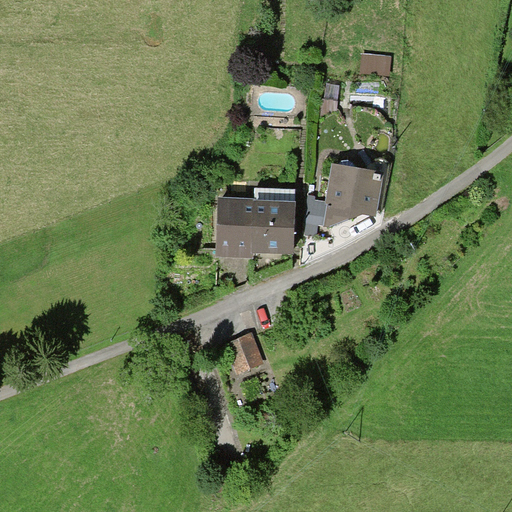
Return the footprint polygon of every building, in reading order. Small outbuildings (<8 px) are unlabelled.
[(368,210),(372,210),(378,177),(356,173),(356,171),(356,168),(352,163),(347,161),(342,162),(338,165),(336,168),(330,203),(347,206),(350,214),(365,209),(368,210)] [(385,178),(378,177),(372,210),(379,212),(385,178)] [(254,203),(253,249),(274,250),(292,251),(294,204),(295,189),(255,188),(254,203)] [(253,249),(254,203),(219,201),(217,253),(252,254),(253,249)] [(336,211),(313,208),(305,206),(304,216),(335,221),(336,211)] [(251,337),(260,362),(283,353),(274,328),(251,337)]
